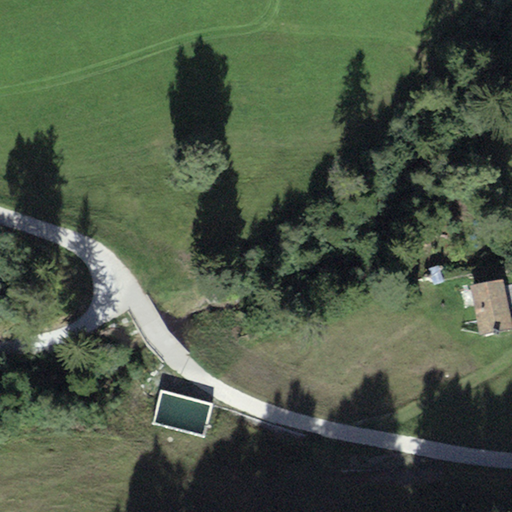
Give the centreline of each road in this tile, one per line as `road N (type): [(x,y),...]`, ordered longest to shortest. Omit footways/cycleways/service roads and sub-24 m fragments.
road 1 (track): [(114,275),(173,355),(200,381),(241,401),(317,430),(511,452)]
road 2 (track): [(114,275),(104,310),(81,327),(0,345)]
road 3 (track): [(0,218),(82,244),(114,275)]
